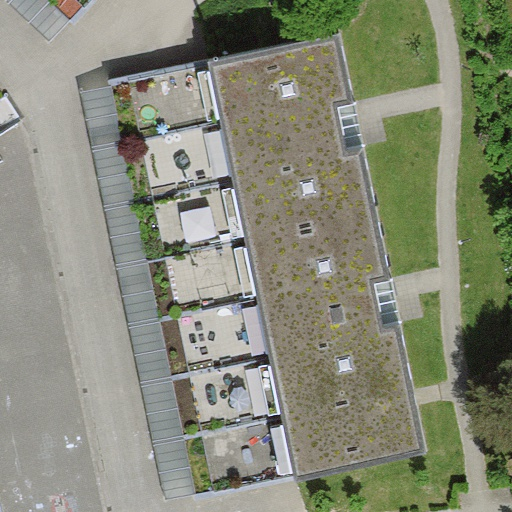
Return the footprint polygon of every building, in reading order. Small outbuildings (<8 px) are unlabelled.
[(71,0),(90,17),(106,0),(71,0)] [(259,247),(381,222),(347,52),(225,77),(237,134),(248,190),(259,247)] [(143,93),(154,150),(237,134),(225,77),(143,93)] [(154,150),(165,207),(248,190),(237,134),(154,150)] [(165,207),(177,263),(259,247),(248,190),(165,207)] [(293,417),(415,393),(381,222),(259,247),(270,303),(282,360),(293,417)] [(177,263),(188,320),(270,303),(259,247),(177,263)] [(188,320),(199,376),(282,360),(270,303),(188,320)] [(199,376),(211,433),(293,417),(282,360),(199,376)] [(415,393),(293,417),(304,472),(426,448),(415,393)] [(222,489),(304,472),(293,417),(211,433),(222,489)]
